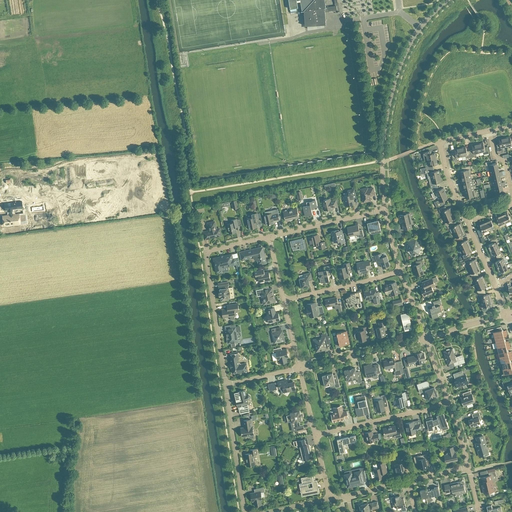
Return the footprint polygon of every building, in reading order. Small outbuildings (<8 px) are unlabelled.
[(298,7),(296,0),(288,0),(290,9),(298,7)] [(326,24),(325,7),(327,7),(326,7),(325,4),(326,2),(325,1),(324,0),(300,0),(302,9),(302,11),(301,11),(304,11),(305,26),(307,25),(308,29),(317,27),(317,25),(326,24)] [(506,147),(504,138),(499,139),(500,144),(497,145),(498,151),(503,150),(503,148),(506,147)] [(489,153),(487,147),(484,147),(483,142),(477,144),(479,153),(483,152),(483,155),(489,153)] [(479,153),(477,144),(472,145),(473,150),(470,151),(471,157),(477,156),(476,154),(479,153)] [(471,157),(470,151),(467,151),(466,146),(460,148),(462,157),(465,156),(466,158),(471,157)] [(462,157),(460,148),(454,149),(455,154),(452,155),(454,161),(462,159),(462,157)] [(436,158),(435,153),(432,153),(431,150),(423,152),(425,161),(427,161),(436,158)] [(433,168),(433,165),(438,164),(436,158),(427,161),(428,164),(425,165),(427,170),(433,168)] [(498,168),(497,163),(493,164),(492,161),(485,162),(486,166),(488,165),(489,170),(498,168)] [(470,175),(469,169),(470,169),(470,166),(463,167),(464,170),(460,171),(462,177),(470,175)] [(429,179),(440,176),(439,170),(434,171),(433,168),(427,170),(428,175),(429,179)] [(472,180),(471,176),(475,175),(475,174),(470,175),(462,177),(462,180),(459,181),(460,182),(472,180)] [(437,183),(442,182),(440,176),(429,179),(431,189),(437,186),(437,183)] [(503,190),(502,186),(505,185),(505,183),(493,186),(494,192),(497,191),(498,192),(499,191),(503,190)] [(446,193),(444,188),(439,190),(437,186),(431,189),(433,195),(436,194),(437,197),(446,193)] [(375,195),(373,187),(368,189),(368,188),(360,189),(363,202),(371,200),(370,196),(375,195)] [(354,204),(352,196),(355,195),(354,189),(348,191),(349,194),(348,195),(344,196),(345,201),(343,201),(345,206),(354,204)] [(448,199),(446,193),(437,197),(439,200),(434,202),(436,207),(445,203),(443,201),(448,199)] [(21,211),(15,212),(16,220),(32,218),(31,210),(25,211),(25,205),(35,204),(34,197),(16,199),(17,206),(20,205),(21,211)] [(338,206),(336,200),(331,201),(330,198),(324,200),(324,202),(322,202),(324,209),(326,209),(326,211),(333,209),(332,208),(338,206)] [(311,208),(317,207),(316,200),(309,201),(306,202),(307,205),(303,206),(305,216),(313,214),(311,208)] [(453,213),(451,207),(446,209),(445,207),(439,209),(440,212),(441,212),(444,217),(453,213)] [(299,217),(297,208),(288,210),(287,210),(285,210),(285,211),(283,212),(285,220),(288,220),(289,220),(291,220),(292,219),(299,217)] [(266,215),(264,215),(266,225),(274,223),(273,221),(279,219),(278,217),(281,216),(280,212),(279,213),(278,209),(265,212),(266,215)] [(412,224),(410,213),(406,214),(406,213),(405,212),(404,212),(403,212),(403,213),(402,213),(402,214),(399,215),(401,223),(402,223),(404,230),(412,228),(411,224),(412,224)] [(511,222),(511,215),(509,216),(507,212),(501,214),(505,223),(511,221),(511,222)] [(257,227),(255,220),(258,219),(258,218),(257,214),(257,213),(252,214),(252,218),(247,219),(250,229),(257,227)] [(451,221),(455,219),(453,213),(444,217),(446,222),(445,223),(446,226),(447,226),(447,225),(452,223),(451,221)] [(12,214),(2,215),(2,217),(0,217),(0,228),(13,227),(12,214)] [(501,227),(500,226),(505,223),(501,214),(496,216),(498,221),(495,222),(498,228),(501,227)] [(236,232),(235,225),(238,225),(237,219),(231,220),(231,223),(227,224),(229,233),(236,232)] [(498,228),(495,222),(493,223),(490,219),(485,221),(489,230),(494,228),(495,230),(498,228)] [(381,232),(378,220),(371,222),(371,221),(367,222),(367,223),(369,231),(369,232),(370,232),(370,233),(371,233),(372,234),(373,234),(381,232)] [(221,235),(219,228),(216,229),(215,221),(208,223),(209,231),(203,232),(205,239),(221,235)] [(484,234),(483,233),(489,230),(485,221),(479,224),(481,228),(479,229),(481,235),(484,234)] [(463,228),(460,223),(456,225),(454,222),(452,223),(447,225),(447,226),(448,228),(451,227),(453,232),(463,228)] [(359,230),(358,225),(353,226),(354,227),(347,228),(349,236),(350,236),(350,239),(355,238),(354,235),(358,234),(359,237),(364,236),(362,229),(359,230)] [(460,236),(465,234),(463,228),(453,232),(456,238),(454,238),(456,241),(462,239),(460,236)] [(344,242),(342,233),(339,234),(338,229),(332,231),(333,237),(332,237),(333,242),(337,241),(338,244),(344,242)] [(324,242),(320,243),(318,234),(310,236),(311,237),(308,237),(310,246),(313,245),(313,246),(317,245),(318,246),(319,249),(326,248),(324,242)] [(291,241),(293,250),(305,248),(305,250),(308,249),(307,244),(304,244),(302,238),(291,241)] [(487,245),(489,251),(499,247),(496,241),(498,241),(497,240),(497,238),(496,238),(490,240),(492,243),(487,245)] [(418,253),(420,247),(417,245),(419,243),(416,239),(410,240),(409,246),(409,247),(408,247),(407,250),(412,255),(414,254),(415,255),(416,255),(416,254),(418,253)] [(470,245),(467,239),(463,241),(462,239),(456,241),(454,242),(455,245),(458,244),(461,249),(470,245)] [(472,251),(470,245),(461,249),(460,250),(462,255),(461,255),(459,258),(459,259),(469,255),(467,253),(472,251)] [(266,262),(263,247),(240,252),(242,260),(253,257),(254,258),(256,260),(258,260),(259,264),(266,262)] [(501,252),(499,247),(489,251),(492,256),(496,254),(498,257),(504,255),(502,252),(501,252)] [(390,265),(387,256),(382,257),(381,253),(375,256),(377,264),(381,262),(383,268),(390,265)] [(236,257),(235,259),(234,259),(233,259),(231,254),(224,256),(223,255),(220,256),(220,257),(214,259),(217,271),(219,272),(221,272),(221,271),(224,272),(228,271),(229,270),(228,268),(229,265),(235,264),(236,268),(240,267),(238,257),(236,257)] [(496,267),(506,263),(503,258),(505,257),(504,255),(498,257),(499,260),(494,262),(496,267)] [(478,264),(476,259),(471,261),(470,258),(462,261),(463,264),(467,263),(469,268),(478,264)] [(424,274),(421,266),(424,265),(422,259),(416,261),(417,265),(413,266),(416,276),(424,274)] [(371,268),(369,260),(357,263),(357,267),(356,267),(355,268),(356,270),(357,271),(358,271),(359,274),(367,272),(367,269),(371,268)] [(349,276),(348,273),(351,272),(349,263),(343,264),(344,267),(338,269),(339,271),(338,272),(338,275),(339,274),(340,278),(349,276)] [(508,269),(506,263),(496,267),(499,273),(504,271),(505,274),(511,271),(509,268),(508,269)] [(481,270),(478,264),(469,268),(471,274),(467,276),(468,278),(469,278),(471,277),(477,275),(476,272),(481,270)] [(319,276),(318,278),(320,279),(321,283),(325,282),(326,283),(327,281),(329,281),(328,275),(331,274),(329,265),(325,267),(322,271),(318,272),(319,276)] [(264,281),(270,280),(268,272),(264,273),(264,269),(255,271),(256,278),(259,277),(260,282),(261,283),(264,282),(264,281)] [(310,273),(299,275),(302,287),(310,285),(308,280),(312,279),(310,273)] [(485,281),(483,275),(478,277),(477,275),(471,277),(469,278),(470,281),(474,279),(476,285),(485,281)] [(435,285),(434,283),(438,281),(436,276),(422,282),(424,286),(420,288),(422,291),(423,291),(425,296),(434,292),(432,287),(435,285)] [(483,289),(488,287),(485,281),(476,285),(478,290),(477,291),(478,294),(484,292),(483,289)] [(234,298),(233,287),(228,288),(228,286),(228,282),(218,283),(219,287),(222,287),(222,289),(220,289),(220,293),(219,293),(219,296),(221,296),(221,300),(229,299),(230,298),(234,298)] [(399,293),(396,282),(383,286),(386,295),(391,293),(391,295),(399,293)] [(275,301),(272,288),(263,290),(263,288),(256,290),(257,295),(259,296),(263,295),(264,299),(263,299),(263,300),(263,303),(264,304),(265,304),(275,301)] [(381,302),(380,298),(379,292),(376,293),(375,289),(369,291),(368,290),(364,291),(366,300),(372,298),(374,304),(381,302)] [(362,307),(358,292),(355,293),(350,294),(351,295),(345,298),(347,301),(345,302),(349,308),(355,305),(354,303),(357,302),(358,304),(356,305),(358,308),(362,307)] [(492,299),(490,293),(485,295),(484,292),(478,294),(479,297),(480,296),(482,302),(492,299)] [(338,304),(336,297),(325,300),(327,307),(334,305),(335,309),(338,308),(339,312),(342,311),(341,305),(338,305),(338,304)] [(442,310),(440,305),(441,305),(440,299),(433,301),(434,305),(434,304),(433,304),(433,305),(432,305),(432,306),(429,307),(433,319),(439,317),(437,312),(442,310)] [(493,305),(492,299),(482,302),(483,308),(482,308),(482,311),(489,309),(488,307),(493,305)] [(322,305),(319,306),(316,304),(315,302),(307,304),(308,308),(306,308),(308,315),(309,314),(310,317),(311,316),(312,318),(317,316),(317,315),(318,315),(318,314),(324,312),(322,305)] [(235,319),(234,311),(239,311),(238,303),(229,305),(230,308),(223,309),(224,317),(230,316),(231,320),(235,319)] [(278,316),(278,312),(275,313),(274,308),(268,309),(269,314),(267,315),(269,323),(270,324),(274,323),(274,322),(279,320),(280,319),(280,318),(280,317),(279,316),(278,316)] [(410,322),(408,313),(410,313),(410,312),(401,314),(405,330),(414,328),(415,331),(411,321),(410,322)] [(385,335),(384,331),(388,331),(385,321),(379,323),(380,327),(376,327),(377,331),(374,331),(375,337),(378,336),(379,337),(385,335)] [(238,342),(236,332),(241,331),(240,326),(226,328),(228,343),(238,342)] [(369,337),(368,332),(366,326),(361,328),(361,330),(357,331),(358,332),(356,333),(354,335),(355,338),(357,339),(359,339),(360,341),(366,340),(366,337),(369,337)] [(284,340),(282,331),(276,332),(276,328),(271,329),(274,343),(284,340)] [(350,343),(347,331),(342,332),(340,332),(337,333),(338,336),(334,337),(336,345),(339,344),(340,346),(350,343)] [(327,349),(326,344),(329,343),(327,336),(327,333),(321,334),(322,336),(320,339),(317,340),(316,339),(313,340),(314,343),(315,343),(317,351),(327,349)] [(495,337),(496,342),(505,340),(504,339),(508,338),(507,334),(495,337)] [(497,348),(499,353),(507,351),(507,350),(511,349),(510,345),(497,348)] [(288,357),(286,349),(280,351),(279,348),(273,349),(274,353),(276,352),(278,359),(280,359),(281,363),(287,362),(286,357),(288,357)] [(455,357),(454,353),(455,352),(455,351),(454,349),(453,348),(450,349),(449,348),(446,349),(446,350),(446,351),(444,352),(449,364),(454,362),(455,366),(465,362),(462,355),(455,357)] [(248,371),(247,363),(241,364),(239,362),(239,359),(238,352),(229,353),(230,360),(231,363),(230,364),(231,368),(232,368),(232,371),(234,373),(248,371)] [(424,362),(424,361),(426,360),(424,353),(422,354),(422,352),(414,354),(414,356),(407,357),(407,359),(404,359),(406,367),(409,366),(409,364),(416,363),(416,364),(424,362)] [(511,355),(500,358),(501,363),(510,361),(510,360),(511,359),(511,355)] [(401,374),(400,370),(398,363),(395,364),(394,359),(384,361),(386,369),(395,367),(396,371),(394,371),(395,375),(401,374)] [(372,365),(372,364),(364,366),(367,378),(373,376),(373,377),(374,379),(377,378),(378,376),(377,373),(380,373),(378,364),(372,365)] [(511,366),(503,369),(504,374),(502,374),(501,376),(501,378),(507,376),(506,374),(511,372),(511,366)] [(360,371),(356,372),(355,368),(352,369),(351,367),(348,368),(348,369),(345,370),(347,381),(350,380),(351,380),(355,379),(354,379),(357,378),(358,383),(362,382),(360,371)] [(469,383),(466,374),(464,375),(462,371),(453,374),(456,381),(455,381),(457,388),(458,388),(457,387),(469,383)] [(340,386),(338,380),(334,381),(333,373),(322,375),(325,386),(330,385),(331,388),(340,386)] [(511,387),(511,377),(509,379),(509,380),(503,382),(506,390),(509,389),(511,387)] [(296,390),(294,382),(288,384),(287,380),(278,382),(278,383),(276,384),(275,383),(268,384),(269,391),(277,389),(276,386),(279,386),(279,388),(280,388),(282,393),(296,390)] [(430,389),(429,385),(427,380),(417,384),(420,393),(424,391),(425,395),(427,394),(429,399),(438,396),(434,387),(430,389)] [(248,404),(247,400),(250,399),(251,398),(250,395),(248,394),(246,395),(245,390),(238,391),(238,392),(235,393),(237,399),(236,399),(237,406),(238,406),(240,414),(250,411),(248,404)] [(474,402),(470,390),(463,393),(464,397),(461,398),(463,405),(474,402)] [(405,405),(403,400),(407,399),(405,392),(399,393),(400,397),(392,399),(394,406),(397,405),(398,407),(405,405)] [(369,414),(366,399),(365,395),(357,397),(359,407),(355,408),(357,417),(369,414)] [(385,410),(383,401),(387,401),(385,395),(381,395),(382,399),(375,401),(376,406),(374,407),(376,412),(385,410)] [(343,411),(342,405),(333,407),(334,413),(331,414),(331,415),(330,415),(331,419),(332,418),(333,422),(345,419),(345,418),(348,418),(346,411),(343,411)] [(296,430),(303,429),(302,425),(300,426),(299,421),(302,420),(300,410),(290,413),(290,414),(286,415),(288,422),(292,421),(292,423),(294,422),(296,430)] [(481,419),(479,412),(472,414),(473,418),(473,419),(468,420),(471,427),(481,423),(480,421),(481,419)] [(449,428),(443,413),(437,415),(437,417),(432,418),(432,417),(426,419),(429,430),(433,429),(433,426),(434,426),(434,425),(439,423),(442,430),(449,428)] [(254,435),(252,426),(251,419),(243,420),(244,427),(241,428),(241,433),(242,433),(243,436),(249,435),(249,437),(251,438),(254,437),(253,435),(254,435)] [(422,429),(421,424),(414,425),(413,421),(405,423),(408,435),(416,433),(415,431),(422,429)] [(401,436),(400,430),(396,430),(395,426),(383,429),(385,436),(394,434),(395,438),(401,436)] [(379,439),(378,433),(373,435),(372,431),(365,433),(367,443),(374,441),(374,440),(379,439)] [(348,448),(347,443),(357,441),(355,435),(337,439),(340,453),(343,452),(343,453),(347,452),(346,449),(348,448)] [(488,453),(483,435),(476,437),(478,443),(475,443),(477,447),(478,447),(480,456),(485,455),(485,456),(490,455),(490,452),(488,453)] [(311,450),(309,449),(311,446),(307,444),(306,439),(294,442),(294,445),(297,444),(298,448),(301,450),(302,453),(299,457),(303,459),(303,460),(304,461),(305,460),(306,459),(312,457),(310,451),(311,450)] [(458,460),(456,452),(454,453),(453,447),(447,448),(448,452),(446,455),(444,455),(446,463),(458,460)] [(255,465),(254,455),(257,454),(256,449),(249,450),(250,453),(245,454),(247,466),(255,465)] [(427,467),(426,461),(429,460),(428,453),(413,457),(415,463),(419,462),(421,469),(427,467)] [(408,467),(406,458),(399,459),(400,461),(398,462),(399,463),(395,464),(397,474),(405,473),(404,468),(408,467)] [(387,472),(384,462),(377,464),(378,468),(374,469),(374,471),(371,472),(372,477),(376,477),(376,479),(383,478),(382,473),(387,472)] [(363,480),(361,472),(364,471),(363,467),(346,471),(347,474),(345,474),(348,486),(360,483),(359,481),(363,480)] [(495,490),(496,489),(496,488),(495,487),(494,487),(492,479),(497,478),(495,471),(488,472),(489,476),(481,477),(483,485),(482,485),(484,493),(495,491),(495,490)] [(315,480),(314,475),(301,478),(302,483),(299,483),(302,496),(319,492),(317,480),(315,480)] [(466,492),(464,484),(461,485),(460,481),(452,483),(444,485),(446,493),(452,492),(453,495),(455,495),(456,495),(466,492)] [(430,496),(436,495),(440,494),(438,486),(434,487),(434,489),(431,490),(428,491),(427,489),(420,491),(422,498),(426,498),(427,503),(428,503),(427,502),(433,499),(430,496)] [(262,499),(261,493),(265,492),(264,487),(256,489),(257,492),(251,493),(252,501),(254,501),(255,506),(261,505),(260,500),(262,499)] [(407,510),(404,498),(402,498),(400,497),(400,495),(391,497),(393,506),(397,508),(401,507),(402,511),(407,510)] [(372,509),(379,508),(377,501),(368,503),(363,504),(362,503),(359,504),(359,505),(359,507),(360,508),(361,511),(373,511),(372,510),(372,509)]
